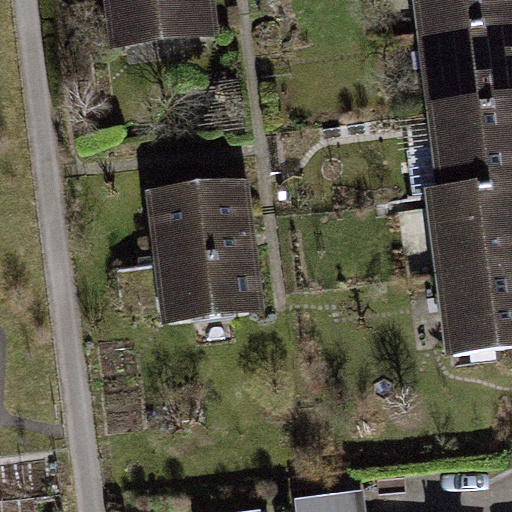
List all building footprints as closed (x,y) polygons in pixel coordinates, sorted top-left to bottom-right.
[(196,0),(96,0),(106,68),(204,53),(196,0)] [(420,0),(425,35),(511,23),(509,0),(420,0)] [(435,115),(511,105),(511,23),(425,35),(435,115)] [(445,195),(511,186),(511,105),(435,115),(445,195)] [(444,276),(511,267),(511,186),(445,195),(434,196),(444,276)] [(250,190),(143,202),(158,338),(265,327),(250,190)] [(454,357),(511,350),(511,267),(444,276),(454,357)] [(299,500),(299,511),(369,511),(369,495),(299,500)]
